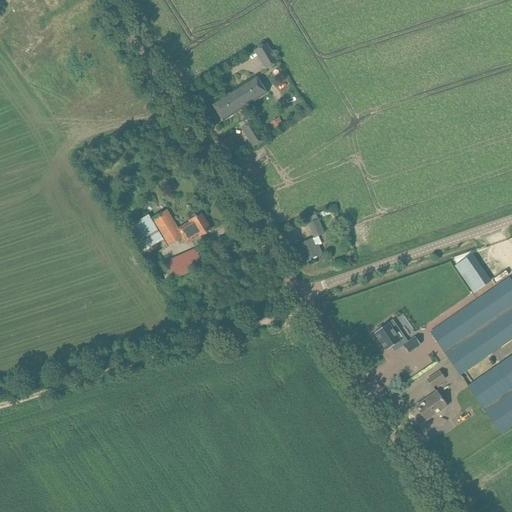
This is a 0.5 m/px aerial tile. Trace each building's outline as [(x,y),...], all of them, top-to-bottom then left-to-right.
[(266,71),(278,63),(266,43),(253,51),(266,71)] [(256,76),(234,90),(245,107),(267,93),(256,76)] [(245,107),(234,90),(212,104),(223,121),(245,107)] [(279,118),(270,124),(274,131),(283,125),(279,118)] [(253,147),(265,140),(253,121),(242,128),(253,147)] [(148,216),(131,226),(133,230),(150,257),(182,237),(188,234),(187,233),(206,222),(202,214),(197,217),(193,212),(187,216),(190,222),(179,228),(168,209),(150,220),(148,216)] [(324,234),(318,220),(308,224),(314,238),(324,234)] [(211,230),(206,222),(187,233),(188,234),(182,237),(186,244),(211,230)] [(311,240),(298,245),(305,261),(322,254),(318,246),(322,244),(318,236),(314,238),(311,239),(311,240)] [(186,252),(163,263),(167,273),(164,275),(166,280),(170,279),(170,281),(203,266),(202,264),(209,261),(208,257),(203,246),(186,252)] [(492,281),(469,249),(452,261),(474,293),(492,281)] [(511,282),(509,278),(431,332),(460,375),(511,339),(511,282)] [(420,345),(415,337),(408,342),(393,321),(382,328),(381,326),(375,330),(376,332),(374,333),(387,351),(395,345),(398,349),(403,346),(408,353),(420,345)] [(468,386),(468,387),(501,434),(503,433),(511,426),(511,356),(497,367),(468,386)] [(432,387),(445,379),(440,371),(427,380),(432,387)] [(416,406),(426,421),(447,407),(437,392),(431,396),(432,397),(427,401),(426,399),(416,406)]
